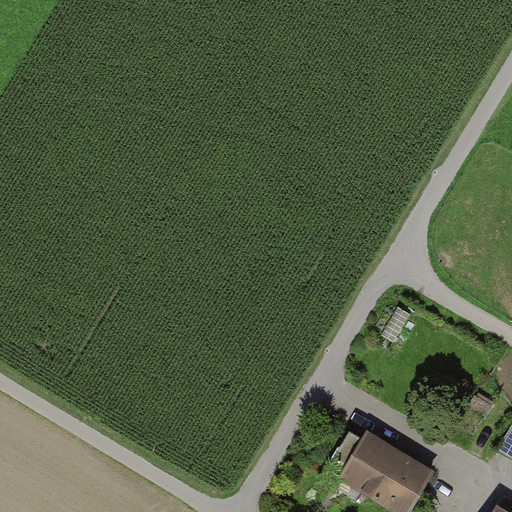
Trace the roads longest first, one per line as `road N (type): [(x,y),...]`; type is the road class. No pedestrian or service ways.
road 1 (track): [(248,511),(511,69)]
road 2 (track): [(0,388),(205,511)]
